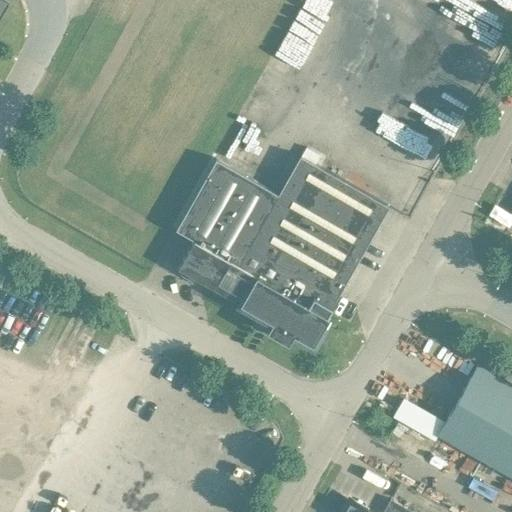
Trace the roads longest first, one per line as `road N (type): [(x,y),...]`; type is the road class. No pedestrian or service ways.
road 1 (unclassified): [(340,413),(0,215)]
road 2 (unclassified): [(425,261),(511,109)]
road 3 (unclassified): [(340,413),(425,261)]
